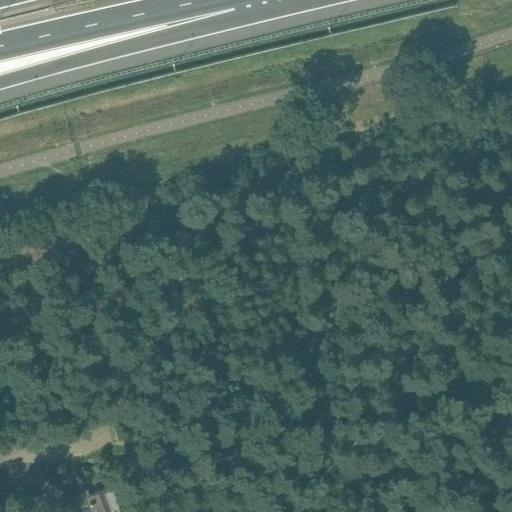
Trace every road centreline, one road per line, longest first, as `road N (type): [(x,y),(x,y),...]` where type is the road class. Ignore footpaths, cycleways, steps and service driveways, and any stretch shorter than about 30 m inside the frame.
road 1 (motorway): [(0,82),(218,0)]
road 2 (motorway): [(0,47),(209,0)]
road 3 (residential): [(0,466),(116,434)]
